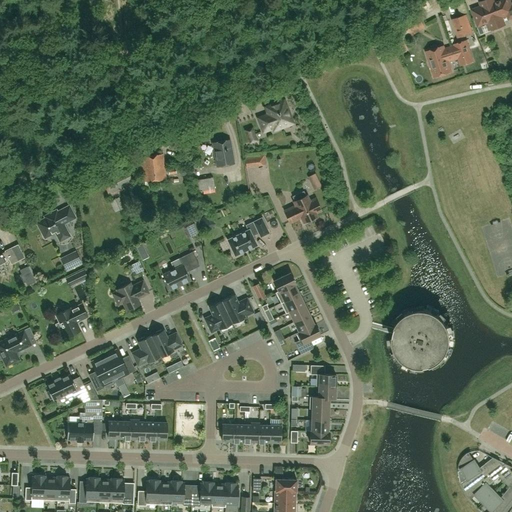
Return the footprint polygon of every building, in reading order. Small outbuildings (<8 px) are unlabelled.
[(508,0),(499,0),(496,1),(495,0),(483,0),(480,1),(482,5),(472,9),(478,25),(489,21),(492,30),(501,26),(497,18),(508,14),(509,18),(511,16),(511,6),(511,7),(508,0)] [(401,23),(394,27),(402,41),(425,28),(417,14),(401,23)] [(466,15),(452,19),(458,37),(472,33),(466,15)] [(452,71),(448,61),(459,58),(461,65),(473,61),(466,40),(454,44),(455,46),(445,49),(443,46),(426,52),(435,77),(452,71)] [(287,109),(284,100),(269,106),(267,110),(269,111),(267,114),(258,118),(263,131),(273,128),(274,130),(286,125),(285,123),(292,121),(289,114),(290,113),(288,109),(287,109)] [(257,140),(252,127),(245,130),(250,143),(257,140)] [(171,142),(172,151),(183,150),(183,140),(171,142)] [(229,140),(213,143),(217,166),(234,163),(229,140)] [(144,181),(145,181),(145,187),(152,187),(151,180),(166,179),(163,154),(141,156),(144,181)] [(249,156),(251,167),(266,165),(265,154),(249,156)] [(122,185),(132,180),(126,168),(102,181),(110,197),(124,190),(122,185)] [(181,176),(191,175),(190,168),(180,169),(181,176)] [(313,188),(321,186),(317,170),(309,172),(313,188)] [(213,177),(193,180),(195,192),(214,190),(213,177)] [(296,205),(284,211),(290,223),(301,217),(304,222),(306,221),(307,223),(315,219),(314,217),(316,216),(314,211),(319,209),(315,201),(310,203),(307,195),(294,202),(296,205)] [(119,197),(110,201),(115,212),(123,208),(119,197)] [(60,241),(70,236),(63,223),(75,217),(69,206),(57,212),(56,210),(52,212),(53,214),(37,222),(41,231),(43,230),(47,236),(55,232),(60,241)] [(227,240),(235,256),(257,245),(252,235),(259,232),(261,236),(269,233),(261,218),(253,222),(256,227),(250,230),(249,229),(227,240)] [(1,254),(0,250),(0,263),(5,261),(5,260),(9,258),(11,263),(18,260),(12,247),(5,251),(5,252),(1,254)] [(169,288),(170,289),(189,279),(186,271),(191,269),(191,270),(199,266),(192,252),(184,256),(188,263),(163,275),(165,279),(162,280),(167,289),(169,288)] [(76,254),(62,261),(66,270),(81,263),(76,254)] [(135,270),(143,268),(141,260),(132,262),(135,270)] [(21,268),(27,282),(36,278),(30,264),(21,268)] [(87,277),(84,270),(66,278),(69,286),(87,277)] [(278,291),(295,283),(290,273),(273,281),(278,291)] [(122,301),(127,310),(139,304),(137,298),(148,293),(143,281),(131,286),(130,283),(117,289),(118,292),(117,293),(116,295),(115,297),(116,299),(117,300),(119,301),(121,302),(122,301)] [(265,297),(258,283),(252,286),(259,300),(265,297)] [(281,303),(299,294),(295,284),(295,283),(278,291),(275,292),(276,293),(281,303)] [(286,314),(289,312),(304,305),(299,294),(281,303),(286,314)] [(222,301),(232,323),(245,317),(244,316),(253,312),(247,298),(238,302),(234,295),(222,301)] [(219,329),(232,323),(222,301),(209,307),(213,314),(204,318),(211,332),(219,328),(219,329)] [(59,331),(63,329),(66,337),(80,330),(76,321),(79,319),(80,320),(87,317),(81,304),(70,309),(70,308),(56,315),(59,323),(56,324),(59,331)] [(289,312),(294,322),(309,315),(304,305),(289,312)] [(351,315),(358,314),(356,305),(349,306),(351,315)] [(268,309),(264,311),(269,321),(273,319),(268,309)] [(422,309),(420,309),(418,309),(416,309),(414,310),(412,310),(410,311),(408,312),(407,313),(405,314),(403,315),(402,317),(400,318),(399,320),(398,321),(397,323),(396,325),(395,327),(396,327),(395,329),(394,331),(394,333),(394,335),(393,335),(393,337),(393,339),(393,341),(393,343),(393,345),(394,347),(395,349),(395,351),(396,352),(398,354),(399,356),(400,357),(402,359),(403,360),(405,362),(406,363),(408,364),(410,365),(412,365),(414,366),(416,366),(418,367),(420,367),(422,367),(424,367),(426,367),(428,366),(430,366),(432,365),(433,364),(435,364),(436,363),(438,362),(439,361),(441,360),(442,359),(443,357),(444,356),(445,355),(446,353),(447,352),(448,350),(449,348),(449,347),(450,345),(450,343),(450,342),(450,340),(451,338),(450,336),(450,335),(450,333),(450,331),(449,330),(449,328),(448,326),(447,325),(447,323),(446,322),(445,320),(443,319),(442,318),(441,317),(440,315),(438,314),(437,313),(435,313),(434,312),(432,311),(430,310),(428,310),(426,309),(424,309),(422,309)] [(314,324),(309,315),(294,322),(298,332),(314,324)] [(301,354),(311,349),(307,341),(320,335),(315,324),(314,324),(298,332),(296,333),(299,340),(295,342),(301,354)] [(151,336),(160,356),(173,350),(172,349),(182,345),(176,333),(166,337),(163,330),(162,331),(161,329),(156,332),(156,333),(151,336)] [(2,358),(6,366),(19,359),(15,352),(31,345),(24,330),(0,341),(0,358),(0,359),(2,358)] [(148,361),(160,356),(151,336),(151,335),(145,338),(144,336),(138,339),(139,341),(138,341),(141,348),(132,353),(138,365),(147,360),(148,361)] [(115,379),(114,380),(117,386),(124,383),(121,377),(135,370),(129,358),(123,362),(116,349),(107,353),(108,356),(105,357),(115,379)] [(103,385),(114,380),(115,379),(105,357),(101,359),(100,357),(91,361),(97,374),(96,376),(91,379),(96,391),(104,387),(103,385)] [(324,374),(325,365),(311,365),(310,374),(316,374),(316,386),(335,386),(336,374),(324,374)] [(82,403),(85,401),(90,399),(83,384),(76,388),(69,374),(60,379),(59,377),(55,380),(55,381),(46,386),(49,391),(47,392),(50,399),(52,398),(53,400),(59,396),(72,401),(73,396),(80,398),(82,403)] [(292,392),(301,391),(300,381),(292,381),(292,392)] [(335,386),(316,386),(318,386),(318,397),(329,397),(329,398),(335,398),(335,386)] [(318,397),(310,396),(309,409),(312,409),(329,409),(329,398),(329,397),(318,397)] [(102,399),(90,399),(85,401),(85,415),(79,414),(79,422),(67,422),(67,439),(77,439),(77,441),(82,441),(82,439),(93,439),(93,419),(102,419),(102,399)] [(329,409),(312,409),(311,420),(328,420),(329,409)] [(145,438),(145,422),(144,422),(144,417),(139,416),(139,421),(138,421),(138,419),(130,419),(130,421),(130,438),(138,438),(138,440),(144,440),(145,438)] [(328,420),(311,420),(311,431),(328,431),(328,420)] [(108,437),(119,438),(119,421),(108,421),(108,437)] [(119,438),(130,438),(130,421),(119,421),(119,438)] [(156,422),(145,422),(145,438),(155,439),(156,422)] [(167,422),(156,422),(155,439),(166,439),(167,422)] [(244,424),(243,441),(243,443),(249,443),(249,441),(258,442),(259,425),(259,423),(251,422),(251,425),(244,424)] [(233,441),(233,424),(222,424),(222,441),(233,441)] [(243,441),(244,424),(233,424),(233,441),(243,441)] [(269,442),(270,425),(259,425),(258,442),(269,442)] [(270,425),(269,442),(280,442),(281,425),(270,425)] [(328,431),(311,431),(310,431),(310,443),(328,444),(329,431),(328,431)] [(461,482),(461,484),(462,486),(463,489),(465,492),(501,463),(499,461),(499,460),(492,457),(493,458),(479,468),(469,452),(470,452),(471,452),(470,451),(469,452),(467,453),(466,454),(465,455),(463,456),(462,457),(461,459),(460,460),(460,462),(459,463),(459,465),(458,467),(458,468),(458,470),(458,471),(459,471),(463,469),(468,478),(461,482)] [(501,463),(465,492),(466,494),(467,496),(468,498),(470,500),(471,500),(470,500),(476,494),(484,502),(495,491),(489,484),(499,476),(504,481),(504,482),(508,478),(504,473),(511,467),(511,466),(505,463),(505,464),(503,466),(501,463)] [(44,500),(45,477),(45,475),(35,475),(35,476),(32,476),(32,487),(25,487),(25,500),(31,500),(31,499),(44,500)] [(57,500),(58,476),(57,476),(57,477),(45,477),(44,500),(57,500)] [(69,503),(75,503),(75,489),(69,489),(70,478),(67,478),(67,476),(58,476),(57,500),(69,500),(69,503)] [(85,501),(98,502),(99,479),(99,477),(89,477),(89,479),(86,479),(86,489),(79,489),(79,503),(85,503),(85,501)] [(99,479),(98,502),(111,502),(112,478),(111,478),(111,480),(99,479)] [(123,491),(124,480),(121,480),(121,478),(112,478),(111,502),(123,503),(131,504),(131,491),(123,491)] [(252,490),(260,490),(261,478),(253,478),(252,490)] [(296,492),(297,479),(275,478),(275,490),(275,491),(296,491),(296,492)] [(495,491),(484,502),(492,510),(489,511),(501,511),(511,499),(511,481),(508,478),(504,482),(509,486),(501,497),(495,491)] [(158,504),(159,481),(159,480),(149,479),(149,481),(146,481),(146,491),(138,490),(137,505),(146,505),(146,504),(158,504)] [(171,505),(171,502),(172,480),(171,480),(171,482),(159,481),(158,504),(171,505)] [(181,480),(172,480),(171,502),(183,503),(183,505),(191,505),(192,495),(183,495),(184,482),(181,482),(181,480)] [(200,503),(211,504),(212,482),(203,481),(203,483),(200,483),(200,496),(192,495),(191,505),(200,506),(200,503)] [(211,506),(225,507),(225,484),(213,484),(213,482),(212,482),(211,504),(211,506)] [(225,482),(225,484),(225,507),(225,504),(237,505),(238,485),(235,484),(235,483),(225,482)] [(275,491),(275,490),(274,490),(274,502),(295,503),(296,492),(296,491),(275,491)] [(242,497),(241,511),(249,511),(250,497),(242,497)] [(511,511),(511,499),(501,511),(511,511)] [(295,511),(295,503),(274,502),(273,511),(295,511)]
